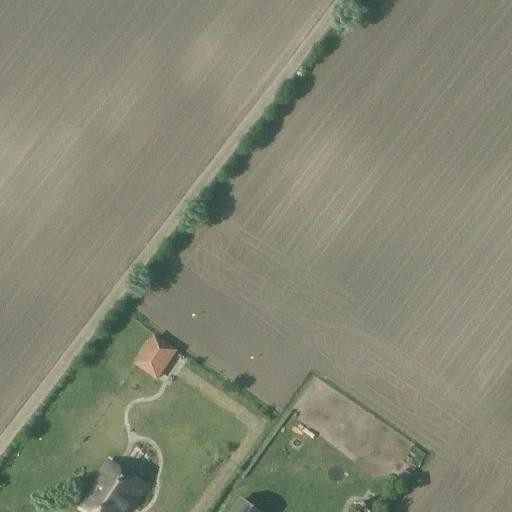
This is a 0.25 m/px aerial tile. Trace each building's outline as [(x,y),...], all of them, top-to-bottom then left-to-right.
[(154,338),(136,365),(152,376),(170,349),(154,338)] [(373,393),(331,460),(373,486),(415,420),(373,393)] [(66,425),(94,434),(100,417),(72,408),(66,425)] [(136,434),(195,473),(205,459),(145,420),(136,434)] [(322,502),(340,477),(298,448),(281,474),(322,502)] [(402,470),(395,479),(402,483),(409,475),(402,470)] [(104,478),(94,494),(119,511),(127,511),(131,508),(134,509),(138,503),(104,478)] [(0,509),(5,511),(49,511),(51,509),(5,485),(0,494),(0,509)] [(242,494),(229,511),(267,511),(268,511),(242,494)]
